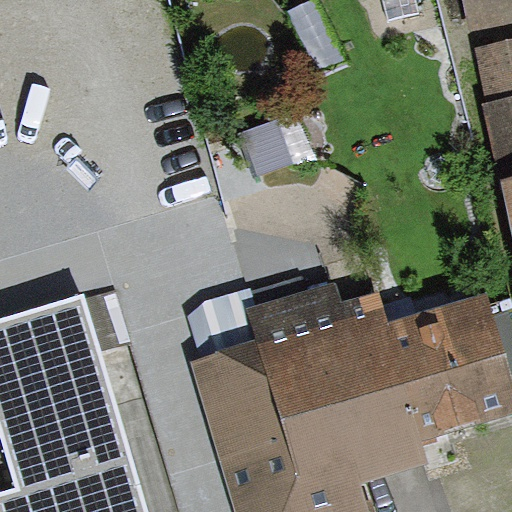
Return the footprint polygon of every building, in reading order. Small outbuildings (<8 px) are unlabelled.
[(511,0),(459,0),(468,38),(511,28),(511,0)] [(483,111),(511,238),(511,45),(477,53),(489,110),(483,111)] [(293,168),(279,124),(243,136),(258,180),(293,168)] [(195,370),(236,511),(369,511),(363,490),(432,469),(427,453),(511,427),(511,377),(489,299),(392,327),(382,294),(344,305),(338,286),(258,310),(252,292),(205,306),(190,318),(206,367),(195,370)] [(0,499),(0,511),(147,511),(84,301),(0,326),(0,436),(17,494),(0,499)]
